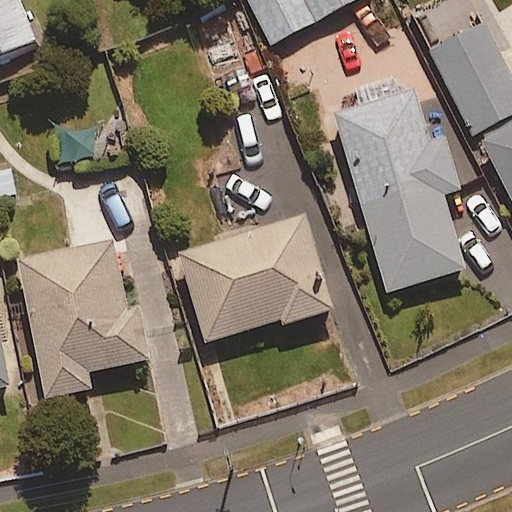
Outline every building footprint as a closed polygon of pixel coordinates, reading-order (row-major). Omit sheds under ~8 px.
[(16,0),(0,0),(0,58),(36,42),(16,0)] [(353,0),(247,0),(270,44),(353,0)] [(511,5),(428,45),(472,139),(482,135),(511,199),(511,5)] [(415,91),(336,114),(389,291),(466,268),(443,192),(460,187),(446,138),(430,143),(415,91)] [(180,254),(207,341),(277,319),(279,327),(334,310),(305,215),(180,254)] [(88,371),(150,359),(140,305),(127,308),(114,241),(19,259),(46,397),(91,388),(88,371)] [(0,387),(10,385),(0,336),(0,387)]
